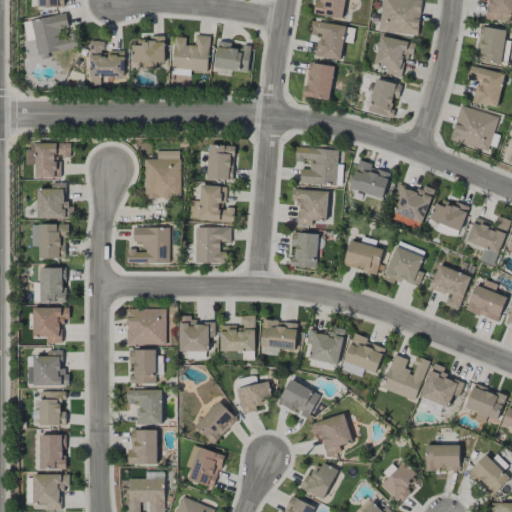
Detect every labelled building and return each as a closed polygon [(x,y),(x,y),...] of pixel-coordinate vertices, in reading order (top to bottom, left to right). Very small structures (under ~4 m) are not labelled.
[(420,0),(381,0),(378,31),(417,35),(420,0)] [(511,16),(511,0),(486,0),(486,15),(511,16)] [(30,20),(38,60),(48,58),(47,53),(79,47),(77,34),(60,38),(58,28),(68,26),(66,13),(30,20)] [(315,56),(340,60),(345,26),(315,22),(313,34),(318,34),(315,56)] [(475,60),(500,64),(505,31),(481,26),(475,60)] [(209,36),(195,35),(194,45),(185,45),(185,37),(173,37),(171,69),(207,71),(209,36)] [(155,68),(155,62),(163,62),(164,36),(148,36),(148,42),(131,42),(131,68),(155,68)] [(385,73),(401,77),(406,54),(412,55),(415,43),(379,36),(374,64),(386,67),(385,73)] [(248,71),(250,46),(242,45),(242,50),(230,48),(231,42),(217,41),(214,68),(248,71)] [(333,66),(308,63),(304,97),(329,100),(333,66)] [(505,74),(470,65),(467,78),(477,81),(472,102),(496,108),(505,74)] [(401,85),(375,79),(367,112),(391,117),(395,100),(398,100),(401,85)] [(497,117),(460,105),(449,140),(487,151),(497,117)] [(70,143),(27,144),(27,164),(35,164),(35,178),(60,178),(60,158),(70,158),(70,143)] [(234,146),(208,145),(207,179),(233,180),(234,146)] [(337,150),(295,147),(295,160),(310,161),(309,169),(300,169),(299,183),(335,185),(337,150)] [(180,198),(179,151),(156,151),(156,159),(144,159),(144,198),(180,198)] [(350,190),(383,197),(389,172),(370,168),(371,163),(357,160),(350,190)] [(37,218),(73,218),(73,204),(65,204),(65,183),(50,183),(50,189),(37,189),(37,218)] [(433,189),(422,185),(420,192),(398,184),(393,198),(398,199),(391,217),(406,222),(405,224),(419,229),(433,189)] [(328,192),(292,188),(291,203),(298,203),(296,225),(311,227),(312,220),(326,221),(328,192)] [(428,219),(459,231),(468,208),(443,198),(440,206),(435,203),(428,219)] [(466,241),(484,248),(480,259),(493,264),(506,231),(474,219),(466,241)] [(68,224),(39,224),(38,258),(65,259),(65,238),(68,238),(68,224)] [(435,232),(456,237),(458,230),(436,225),(435,232)] [(126,264),(168,264),(169,228),(133,227),(133,242),(142,242),(142,250),(126,250),(126,264)] [(194,228),(195,264),(227,263),(226,251),(219,251),(219,242),(231,242),(230,227),(194,228)] [(316,267),(317,234),(291,233),(291,248),(292,248),(291,267),(316,267)] [(343,266),(376,274),(383,249),(349,240),(343,266)] [(418,270),(423,257),(395,247),(383,280),(394,284),(396,279),(418,287),(423,272),(418,270)] [(457,310),(470,277),(438,264),(429,288),(448,295),(444,305),(457,310)] [(65,267),(39,268),(39,283),(33,283),(33,303),(66,302),(65,267)] [(493,292),(496,284),(484,280),(482,287),(474,284),(465,311),(498,322),(506,297),(493,292)] [(33,336),(46,336),(47,343),(62,343),(61,320),(69,319),(68,307),(32,308),(33,336)] [(166,309),(127,309),(126,345),(165,345),(166,309)] [(254,316),(239,316),(239,325),(219,326),(220,352),(255,351),(254,316)] [(214,323),(196,323),(196,317),(179,317),(178,351),(208,351),(209,337),(214,337),(214,323)] [(295,348),(296,322),(261,320),(260,347),(295,348)] [(337,365),(344,329),(331,327),(330,333),(308,329),(305,344),(310,345),(308,359),(337,365)] [(375,374),(385,347),(353,335),(340,369),(360,377),(363,369),(375,374)] [(156,383),(155,349),(128,350),(129,364),(133,364),(133,375),(129,375),(129,384),(156,383)] [(61,350),(47,350),(47,356),(33,357),(33,367),(27,367),(27,386),(68,385),(67,369),(61,369),(61,350)] [(428,360),(417,357),(412,372),(404,369),(407,359),(393,355),(382,390),(415,400),(428,360)] [(459,397),(464,381),(443,375),(446,368),(432,363),(421,399),(448,407),(451,395),(459,397)] [(320,395),(290,379),(277,402),(289,409),(291,407),(308,416),(320,395)] [(241,414),(256,412),(255,402),(271,400),(269,383),(237,387),(241,414)] [(506,394),(472,384),(465,410),(499,419),(506,394)] [(126,390),(126,403),(136,403),(137,424),(162,424),(161,390),(126,390)] [(64,425),(64,401),(65,401),(65,391),(39,392),(39,426),(64,425)] [(511,396),(501,425),(511,428),(511,396)] [(237,420),(219,401),(194,425),(212,444),(237,420)] [(308,424),(312,436),(319,434),(326,456),(341,452),(339,445),(352,442),(343,414),(308,424)] [(157,430),(130,430),(130,451),(127,451),(127,464),(157,464),(157,430)] [(65,435),(39,435),(40,469),(65,469),(65,435)] [(187,479),(212,488),(224,456),(193,445),(185,466),(191,468),(187,479)] [(459,445),(425,445),(425,470),(459,470),(459,445)] [(509,478),(502,471),(508,465),(496,455),(491,460),(485,454),(468,472),(493,495),(509,478)] [(301,489),(323,500),(337,471),(315,461),(301,489)] [(409,481),(416,473),(404,461),(380,485),(398,502),(414,485),(409,481)] [(33,474),(32,503),(46,503),(46,510),(60,510),(60,488),(68,489),(69,475),(33,474)] [(163,511),(163,478),(128,479),(128,511),(140,511),(141,502),(149,502),(148,511),(163,511)] [(213,511),(214,510),(181,496),(174,511),(213,511)] [(310,511),(313,505),(290,497),(283,511),(310,511)] [(358,511),(391,511),(385,507),(382,510),(370,500),(358,511)] [(511,511),(511,503),(491,503),(491,511),(511,511)]
